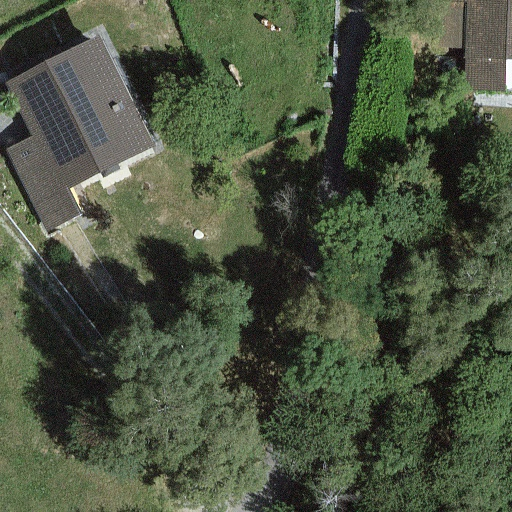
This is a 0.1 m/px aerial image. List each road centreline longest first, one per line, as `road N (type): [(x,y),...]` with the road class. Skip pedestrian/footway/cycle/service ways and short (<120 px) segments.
road 1 (track): [(366,0),(295,403),(253,511)]
road 2 (track): [(0,236),(148,430),(199,511)]
